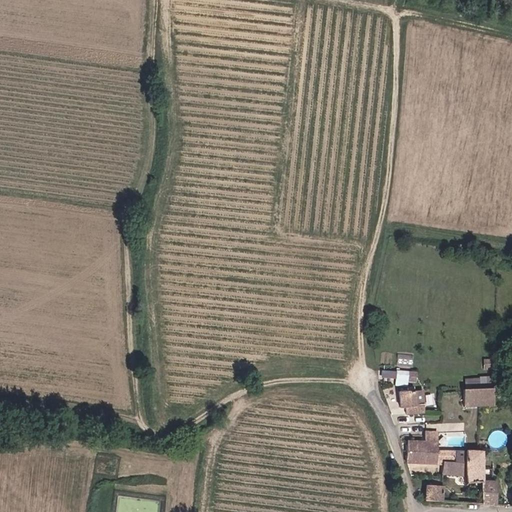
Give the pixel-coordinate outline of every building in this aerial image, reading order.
[(396,369),(395,383),(417,385),(418,371),(396,369)] [(466,387),(483,386),(482,377),(465,378),(466,387)] [(489,386),(459,389),(462,408),(491,404),(489,386)] [(417,393),(402,393),(401,393),(400,409),(405,409),(406,417),(423,418),(424,406),(417,406),(417,393)] [(426,437),(425,444),(437,447),(437,437),(426,437)] [(437,447),(425,444),(425,447),(410,447),(410,464),(437,463),(437,447)] [(482,485),(482,482),(483,454),(478,454),(468,453),(468,476),(468,485),(482,485)] [(482,503),(500,506),(500,483),(482,482),(482,485),(482,503)] [(430,500),(443,501),(443,488),(427,487),(426,498),(430,500)]
